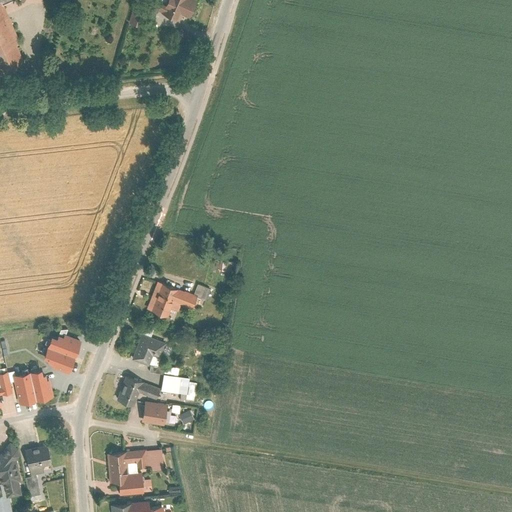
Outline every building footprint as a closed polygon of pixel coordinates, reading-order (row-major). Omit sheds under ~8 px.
[(154,0),(151,7),(175,20),(179,14),(184,17),(192,0),(154,0)] [(134,24),(143,25),(145,9),(135,8),(134,24)] [(0,74),(23,64),(0,16),(0,74)] [(194,293),(156,280),(146,308),(169,316),(174,303),(189,308),(194,293)] [(155,339),(135,332),(126,358),(146,365),(155,339)] [(48,346),(74,356),(80,341),(65,335),(64,337),(58,335),(57,339),(52,337),(48,346)] [(167,354),(170,346),(164,344),(161,353),(167,354)] [(53,365),(69,371),(74,356),(48,346),(45,355),(50,357),(49,360),(54,362),(53,365)] [(163,373),(174,374),(175,366),(164,365),(163,373)] [(40,369),(30,371),(36,398),(51,395),(48,379),(46,380),(44,374),(41,375),(40,369)] [(36,398),(30,371),(14,375),(20,402),(36,398)] [(141,381),(121,373),(112,397),(131,405),(141,381)] [(162,373),(160,389),(181,392),(180,398),(194,400),(197,382),(189,381),(189,377),(162,373)] [(163,402),(140,399),(138,422),(161,424),(163,402)] [(189,409),(178,414),(182,423),(193,419),(189,409)] [(0,444),(0,494),(18,493),(13,442),(1,443),(0,444)] [(44,443),(22,448),(26,469),(48,464),(44,443)] [(162,447),(141,448),(143,469),(163,468),(162,447)] [(125,450),(102,452),(104,481),(113,481),(114,492),(137,490),(135,471),(127,472),(125,450)] [(25,476),(28,494),(38,493),(36,474),(25,476)] [(166,511),(166,497),(136,500),(136,511),(166,511)] [(136,511),(136,500),(106,503),(106,511),(136,511)]
